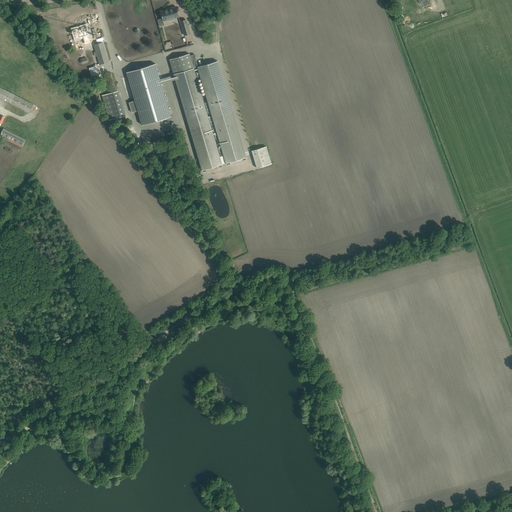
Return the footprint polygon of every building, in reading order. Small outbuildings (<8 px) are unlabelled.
[(176,6),(160,11),(162,18),(157,20),(159,26),(164,25),(163,21),(179,17),(176,6)] [(179,21),(184,36),(190,34),(186,19),(179,21)] [(89,25),(77,29),(80,38),(87,36),(89,44),(94,42),(92,35),(92,34),(89,25)] [(108,62),(102,42),(94,45),(99,64),(108,62)] [(246,157),(217,61),(197,67),(194,54),(190,55),(190,53),(169,59),(201,170),(222,164),(197,78),(200,77),(226,163),(246,157)] [(126,72),(135,101),(129,102),(132,112),(138,111),(142,125),(170,116),(155,64),(126,72)] [(95,66),(89,68),(91,76),(98,74),(95,66)] [(0,87),(0,97),(29,112),(33,104),(0,87)] [(109,120),(125,115),(118,91),(102,96),(109,120)] [(0,137),(21,149),(26,139),(6,129),(6,130),(3,128),(0,134),(0,137)] [(251,151),(257,168),(271,164),(266,146),(251,151)]
